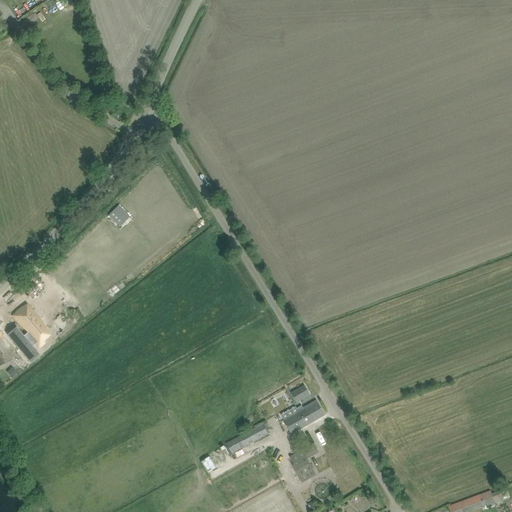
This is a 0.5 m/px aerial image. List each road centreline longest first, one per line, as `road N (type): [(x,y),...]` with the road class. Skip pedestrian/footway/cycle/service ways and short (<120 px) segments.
road 1 (unclassified): [(400,511),(148,105)]
road 2 (unclassified): [(0,292),(90,194),(148,105)]
